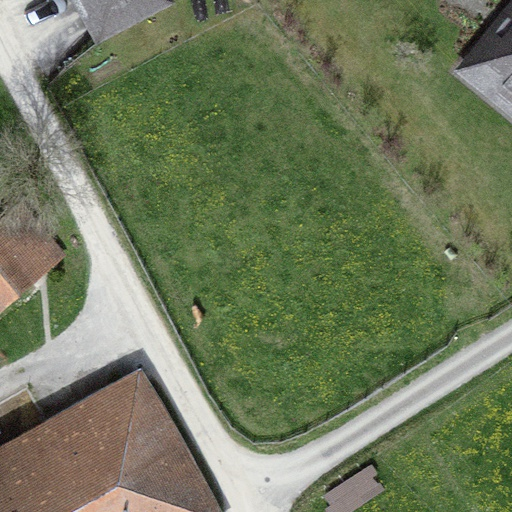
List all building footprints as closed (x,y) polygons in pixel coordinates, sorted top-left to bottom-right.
[(83,0),(99,28),(152,0),(83,0)] [(511,96),(511,20),(475,66),(511,96)] [(0,297),(0,296),(0,280),(20,264),(28,274),(57,250),(18,202),(0,216),(0,297)] [(0,511),(62,511),(162,457),(126,393),(55,431),(61,442),(0,475),(0,511)] [(191,511),(162,457),(62,511),(191,511)]
